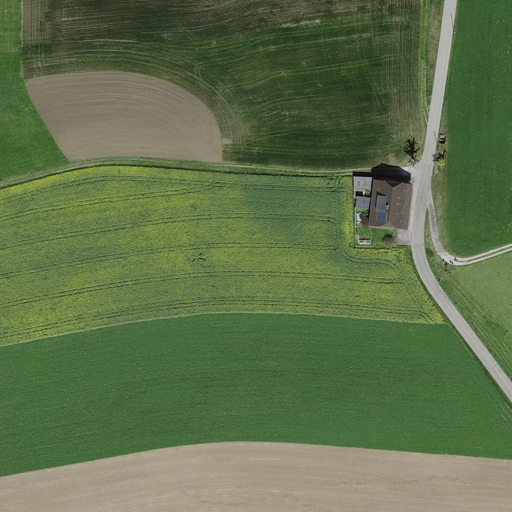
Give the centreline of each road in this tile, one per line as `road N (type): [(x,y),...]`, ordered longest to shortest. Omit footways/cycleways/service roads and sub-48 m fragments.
road 1 (tertiary): [(451,0),(418,236),(427,276),(511,392)]
road 2 (track): [(425,172),(443,254),(465,261),(511,246)]
